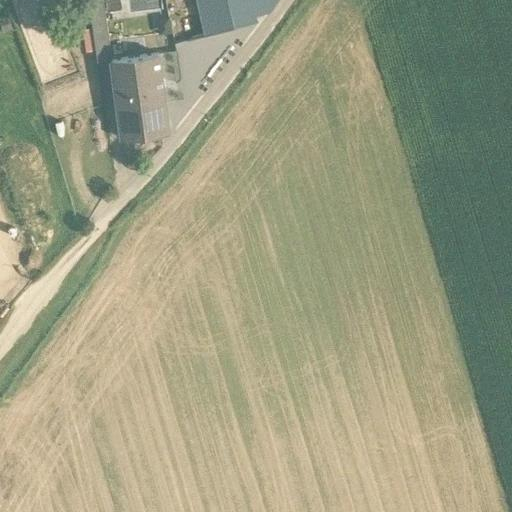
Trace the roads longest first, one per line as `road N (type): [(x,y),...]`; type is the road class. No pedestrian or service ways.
road 1 (track): [(0,347),(54,274),(169,148)]
road 2 (unclassified): [(169,148),(286,0)]
